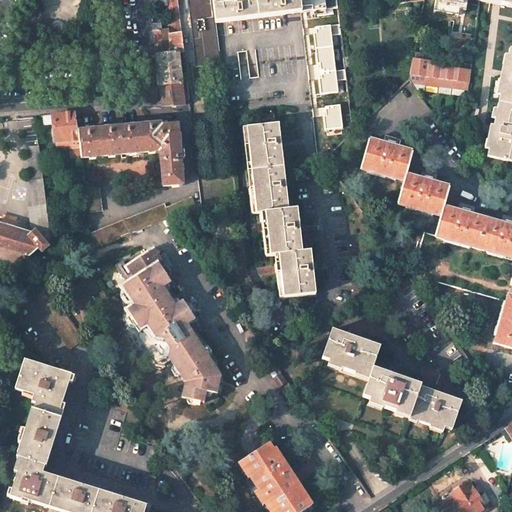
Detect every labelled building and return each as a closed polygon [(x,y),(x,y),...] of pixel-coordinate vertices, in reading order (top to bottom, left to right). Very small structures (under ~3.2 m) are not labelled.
[(167,0),(171,29),(181,28),(178,7),(177,0),(167,0)] [(187,0),(196,67),(220,64),(216,23),(212,0),(187,0)] [(212,0),(216,23),(293,14),(301,13),(299,0),(212,0)] [(299,0),(301,13),(305,12),(338,8),(337,0),(299,0)] [(183,49),(181,28),(171,29),(168,30),(162,30),(161,22),(152,24),(156,56),(179,53),(184,53),(183,49)] [(338,24),(315,27),(315,33),(312,33),(316,64),(319,63),(321,78),(318,78),(320,95),(347,92),(338,24)] [(511,48),(510,48),(508,55),(500,95),(497,109),(495,119),(494,126),(488,150),(487,157),(511,161),(511,48)] [(179,53),(156,56),(159,84),(182,83),(179,53)] [(470,69),(431,65),(431,61),(413,58),(412,65),(409,80),(412,85),(457,89),(458,81),(468,82),(470,72),(470,69)] [(458,81),(457,89),(467,90),(468,82),(458,81)] [(182,83),(159,84),(162,105),(162,107),(184,105),(182,83)] [(457,89),(412,85),(418,92),(457,97),(457,89)] [(339,105),(325,107),(326,115),(322,116),(324,131),(342,129),(339,105)] [(78,132),(76,113),(53,115),(54,124),(57,142),(57,147),(71,145),(72,157),(82,156),(79,140),(78,132)] [(259,127),(275,125),(274,114),(258,116),(259,127)] [(53,115),(43,116),(44,125),(54,124),(53,115)] [(115,128),(78,132),(79,140),(82,156),(82,158),(160,151),(163,185),(163,186),(183,185),(180,150),(177,125),(161,127),(160,124),(115,128)] [(259,127),(247,128),(249,150),(252,171),(284,167),(278,124),(275,125),(259,127)] [(368,141),(361,169),(404,181),(406,176),(412,153),(398,149),(382,145),(368,141)] [(38,146),(26,147),(30,180),(35,180),(34,170),(41,169),(38,146)] [(284,167),(252,171),(254,189),(257,214),(261,213),(265,213),(289,211),(284,167)] [(34,170),(35,180),(30,180),(28,181),(36,232),(42,227),(48,227),(41,169),(34,170)] [(404,181),(397,204),(441,216),(443,208),(449,188),(435,184),(419,180),(406,176),(404,181)] [(98,181),(84,183),(88,212),(102,210),(98,181)] [(192,198),(195,204),(201,202),(200,194),(192,198)] [(164,204),(91,233),(92,248),(169,217),(171,221),(198,210),(195,204),(192,198),(166,208),(164,204)] [(441,216),(435,236),(480,249),(488,221),(472,216),(457,212),(443,208),(441,216)] [(289,211),(265,213),(267,232),(270,256),(275,256),(278,255),(302,253),(297,209),(289,211)] [(488,221),(480,249),(511,257),(511,227),(500,224),(488,221)] [(30,237),(0,227),(0,247),(29,256),(38,248),(42,252),(48,246),(36,232),(30,237)] [(168,355),(173,364),(182,377),(185,383),(181,398),(203,404),(205,397),(206,392),(214,394),(216,395),(219,384),(215,383),(216,379),(218,371),(207,355),(201,346),(202,346),(188,325),(195,320),(183,301),(180,303),(176,306),(172,299),(168,294),(164,287),(168,284),(171,282),(169,279),(165,273),(169,271),(155,249),(127,267),(130,272),(134,279),(131,282),(123,287),(125,289),(134,303),(135,305),(128,310),(130,313),(128,320),(131,326),(138,326),(140,329),(144,326),(148,324),(152,331),(159,343),(157,348),(162,356),(168,355)] [(302,253),(278,255),(281,274),(283,298),(315,295),(310,252),(302,253)] [(83,340),(45,286),(33,295),(71,349),(83,340)] [(134,303),(125,289),(123,296),(128,303),(134,303)] [(511,297),(507,296),(493,344),(511,348),(511,297)] [(332,330),(322,359),(329,361),(327,366),(368,381),(373,368),(380,347),(358,340),(352,337),(346,335),(332,330)] [(201,346),(207,355),(208,355),(212,352),(208,347),(202,346),(201,346)] [(47,368),(25,361),(15,390),(34,396),(62,405),(66,391),(72,376),(47,368)] [(182,377),(173,364),(171,370),(176,377),(182,377)] [(368,381),(362,397),(370,400),(368,405),(409,419),(420,387),(421,385),(399,378),(393,375),(373,368),(368,381)] [(282,375),(274,380),(281,388),(288,383),(282,375)] [(420,387),(409,419),(408,421),(443,433),(444,428),(452,430),(462,402),(450,397),(443,395),(435,392),(420,387)] [(62,405),(34,396),(32,403),(36,404),(34,410),(31,410),(16,458),(18,459),(14,472),(18,473),(10,497),(22,501),(22,500),(33,503),(42,474),(44,467),(46,467),(55,440),(64,412),(60,410),(62,405)] [(292,482),(280,463),(283,460),(271,442),(243,460),(252,475),(250,476),(259,490),(268,503),(270,502),(276,511),(302,511),(312,505),(295,479),(292,482)] [(239,463),(249,478),(250,476),(252,475),(243,460),(239,463)] [(280,463),(292,482),(295,479),(283,460),(280,463)] [(71,511),(79,485),(42,474),(33,503),(61,511),(71,511)] [(452,499),(443,505),(447,511),(482,511),(486,509),(469,483),(456,491),(450,495),(452,499)] [(115,511),(120,498),(79,485),(71,511),(115,511)] [(255,492),(264,506),(266,504),(268,503),(259,490),(255,492)] [(144,511),(146,506),(120,498),(115,511),(144,511)] [(266,504),(271,511),(276,511),(270,502),(268,503),(266,504)]
